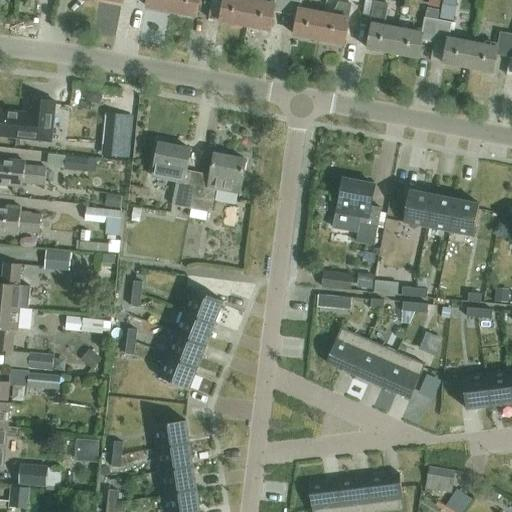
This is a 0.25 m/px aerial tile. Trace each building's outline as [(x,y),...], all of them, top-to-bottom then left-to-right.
[(148,0),(147,5),(173,10),(174,0),(148,0)] [(174,0),(173,10),(198,15),(201,0),(174,0)] [(219,0),(225,1),(221,19),(246,24),(251,0),(219,0)] [(254,0),(251,0),(246,24),(272,29),(275,11),(287,13),(289,0),(276,0),(276,4),(254,0)] [(289,0),(287,13),(299,15),(296,34),(320,38),(325,13),(300,8),(301,0),(289,0)] [(371,0),(365,0),(362,16),(373,19),(376,1),(371,0)] [(429,0),(429,6),(440,8),(441,0),(429,0)] [(325,13),(320,38),(345,43),(350,18),(349,18),(351,4),(338,1),(333,14),(325,13)] [(393,52),(398,27),(386,24),(390,4),(376,1),(373,19),(372,23),(373,23),(368,48),(393,52)] [(443,4),(440,19),(453,21),(456,6),(443,4)] [(398,27),(393,52),(418,57),(422,39),(435,41),(439,20),(440,10),(427,8),(426,17),(423,32),(398,27)] [(469,67),(474,41),(450,36),(452,23),(439,20),(435,41),(447,44),(444,62),(469,67)] [(474,41),(469,67),(495,71),(498,53),(511,55),(511,48),(511,33),(502,31),(499,46),(474,41)] [(31,114),(1,111),(0,117),(0,134),(52,140),(56,100),(33,97),(31,114)] [(194,208),(201,172),(190,170),(194,149),(161,142),(154,176),(179,180),(174,205),(194,208)] [(201,172),(194,208),(213,212),(218,187),(242,192),(249,159),(217,153),(213,174),(201,172)] [(89,168),(90,156),(69,154),(68,167),(89,168)] [(46,184),(48,167),(27,165),(28,162),(0,158),(0,182),(25,185),(25,182),(46,184)] [(362,216),(361,223),(357,241),(375,244),(379,228),(384,229),(387,213),(382,212),(383,207),(372,205),(376,184),(344,178),(344,179),(340,179),(337,192),(341,193),(338,211),(362,216)] [(410,190),(404,223),(427,227),(433,195),(410,190)] [(457,199),(433,195),(427,227),(450,232),(457,199)] [(480,204),(457,199),(450,232),(474,236),(480,204)] [(42,232),(43,214),(22,212),(23,209),(0,207),(0,230),(20,233),(21,230),(42,232)] [(122,211),(86,207),(85,221),(107,224),(105,234),(107,234),(107,240),(109,240),(109,244),(81,241),(80,250),(120,253),(121,240),(114,240),(115,235),(119,236),(122,211)] [(71,253),(47,250),(45,268),(69,271),(71,253)] [(0,305),(21,308),(29,309),(31,286),(23,285),(23,284),(22,284),(24,264),(6,262),(4,282),(0,281),(0,305)] [(352,289),(354,273),(327,270),(325,285),(352,289)] [(358,287),(372,289),(374,275),(359,273),(358,287)] [(135,282),(134,294),(141,295),(142,283),(135,282)] [(416,289),(404,287),(403,295),(415,296),(416,289)] [(496,288),(495,301),(509,303),(510,289),(496,288)] [(224,301),(193,289),(185,311),(216,323),(224,301)] [(427,290),(416,289),(415,296),(427,297),(427,290)] [(141,295),(134,294),(132,306),(140,306),(141,295)] [(481,295),(470,294),(469,301),(481,302),(481,295)] [(384,301),(373,300),(372,307),(383,308),(384,301)] [(416,304),(404,303),(404,310),(415,311),(416,304)] [(428,305),(416,304),(415,311),(427,312),(428,305)] [(21,308),(0,305),(0,349),(14,351),(17,330),(18,331),(21,308)] [(481,310),(469,308),(468,316),(480,317),(481,310)] [(492,311),(481,310),(480,317),(492,318),(492,311)] [(216,323),(185,311),(176,333),(207,345),(216,323)] [(104,320),(67,316),(66,330),(103,334),(104,320)] [(370,340),(342,328),(327,362),(355,375),(370,340)] [(137,330),(129,329),(128,341),(135,342),(137,330)] [(207,345),(176,333),(168,355),(199,367),(207,345)] [(398,352),(370,340),(355,375),(383,387),(398,352)] [(135,342),(128,341),(127,353),(134,354),(135,342)] [(90,349),(81,359),(93,369),(102,359),(90,349)] [(426,364),(398,352),(383,387),(411,399),(426,364)] [(29,369),(53,371),(53,369),(65,370),(65,359),(54,358),(54,354),(30,353),(29,369)] [(199,367),(168,355),(159,377),(190,389),(199,367)] [(511,390),(509,370),(486,373),(490,406),(511,403),(511,390)] [(62,375),(29,372),(28,388),(60,390),(62,375)] [(486,373),(463,376),(467,409),(490,406),(486,373)] [(0,423),(8,425),(10,402),(9,402),(11,381),(0,380),(0,423)] [(187,420),(154,426),(158,449),(190,444),(187,420)] [(6,448),(8,425),(0,423),(0,467),(2,468),(4,447),(6,448)] [(82,438),(81,456),(101,456),(101,438),(82,438)] [(123,443),(116,442),(114,454),(122,455),(123,443)] [(190,444),(158,449),(161,472),(194,467),(190,444)] [(122,455),(114,454),(113,466),(120,467),(122,455)] [(49,466),(20,463),(18,485),(47,487),(49,466)] [(51,463),(49,483),(63,484),(65,464),(51,463)] [(426,489),(452,493),(456,471),(430,466),(426,489)] [(194,467),(161,472),(165,495),(198,490),(194,467)] [(400,474),(370,477),(374,511),(399,511),(405,511),(400,474)] [(374,511),(370,477),(340,481),(343,511),(374,511)] [(343,511),(340,481),(310,485),(312,511),(343,511)] [(11,486),(9,506),(29,508),(31,488),(11,486)] [(483,496),(495,503),(500,495),(487,488),(483,496)] [(457,489),(446,506),(454,511),(464,511),(473,499),(457,489)] [(117,491),(110,490),(109,502),(116,503),(117,491)] [(200,511),(198,490),(165,495),(167,511),(200,511)] [(114,511),(116,503),(109,502),(107,511),(114,511)]
